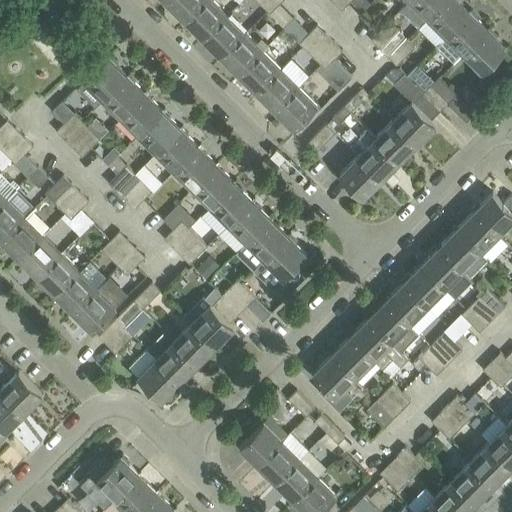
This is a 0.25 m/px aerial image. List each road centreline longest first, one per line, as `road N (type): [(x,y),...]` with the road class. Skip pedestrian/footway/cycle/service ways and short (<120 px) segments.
road 1 (residential): [(375,257),(117,0)]
road 2 (residential): [(178,454),(375,257)]
road 3 (residential): [(375,257),(511,118)]
road 4 (residential): [(100,408),(0,307)]
road 5 (residential): [(100,408),(0,508)]
